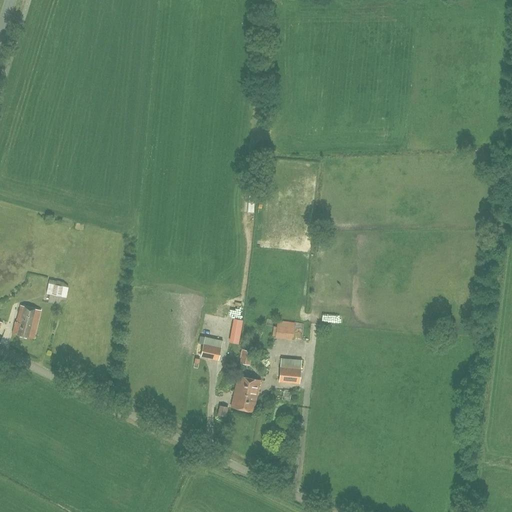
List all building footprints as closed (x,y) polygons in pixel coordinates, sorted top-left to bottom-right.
[(66,298),(68,287),(68,286),(61,282),(54,280),(49,279),(46,294),(52,295),(66,298)] [(5,287),(1,293),(10,298),(13,292),(5,287)] [(15,322),(22,324),(22,323),(29,324),(30,319),(38,321),(40,310),(20,305),(16,322),(15,322)] [(241,331),(240,315),(232,316),(233,332),(241,331)] [(22,324),(15,322),(12,334),(22,336),(33,340),(38,321),(30,319),(29,324),(22,323),(22,324)] [(288,324),(276,324),(276,336),(294,337),(295,321),(288,321),(288,324)] [(225,341),(222,353),(229,355),(233,343),(225,341)] [(218,360),(221,349),(203,345),(201,356),(218,360)] [(239,363),(249,365),(253,352),(242,349),(239,363)] [(301,369),(280,367),(279,381),(299,383),(301,369)] [(256,400),(260,380),(238,375),(233,395),(256,400)] [(253,412),(256,400),(233,395),(231,407),(253,412)]
